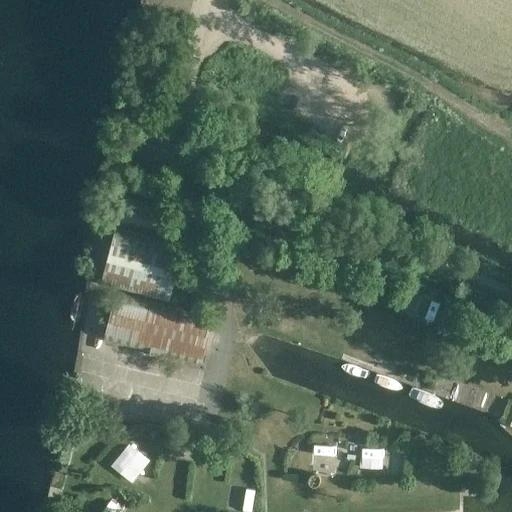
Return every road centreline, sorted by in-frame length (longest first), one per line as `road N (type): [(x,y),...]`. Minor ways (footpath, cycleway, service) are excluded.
road 1 (unknown): [(196,157),(223,345),(203,382),(183,390),(143,386)]
road 2 (track): [(492,125),(270,0)]
road 3 (unclassified): [(167,127),(202,0)]
